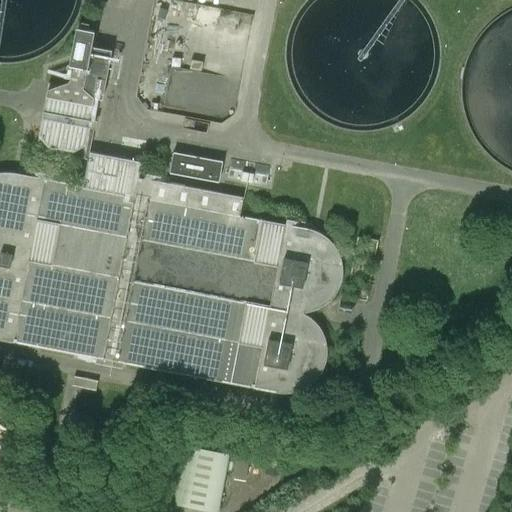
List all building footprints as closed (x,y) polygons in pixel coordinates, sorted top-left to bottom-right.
[(58,138),(85,143),(94,98),(101,99),(110,50),(90,46),(93,31),(79,28),(58,138)] [(14,173),(12,172),(7,172),(2,172),(0,172),(0,338),(274,391),(278,391),(281,392),(285,392),(288,392),(292,391),(295,390),(299,389),(302,388),(305,386),(308,384),(311,382),(314,379),(316,377),(317,376),(318,374),(320,371),(322,367),(323,364),(324,361),(325,357),(325,354),(325,350),(325,346),(325,343),(324,339),(323,336),(322,333),(320,329),(318,326),(316,324),(314,321),(311,318),(308,316),(305,314),(302,313),(302,311),(306,310),(309,310),(313,309),(316,307),(320,306),(323,304),(326,302),(328,299),(330,298),(331,296),(333,294),(335,291),(337,287),(338,284),(339,283),(339,281),(340,277),(341,274),(341,270),(341,266),(341,263),(340,259),(339,256),(338,252),(336,249),(334,246),(332,243),(330,240),(327,238),(325,236),(322,234),(319,232),(316,230),(312,229),(309,228),(305,227),(238,215),(242,197),(137,177),(140,161),(88,151),(82,182),(82,185),(37,177),(31,176),(21,174),(18,173),(16,173),(14,173)] [(172,152),(169,172),(217,181),(221,161),(172,152)] [(357,233),(345,297),(366,301),(379,237),(357,233)] [(339,324),(326,388),(349,393),(361,328),(339,324)] [(73,376),(71,385),(88,388),(95,389),(96,388),(97,380),(87,379),(73,376)] [(173,503),(216,511),(228,452),(184,444),(173,503)] [(266,461),(265,473),(278,474),(279,463),(266,461)]
